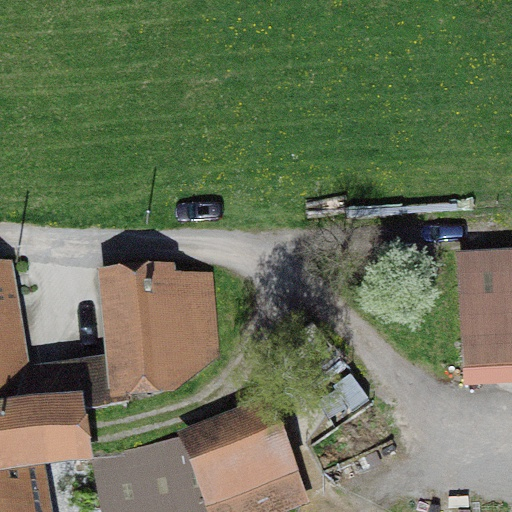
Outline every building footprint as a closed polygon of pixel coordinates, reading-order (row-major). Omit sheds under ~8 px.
[(511,264),(461,267),(467,381),(511,378),(511,264)] [(12,273),(0,275),(0,511),(22,511),(15,470),(75,460),(68,415),(8,425),(0,377),(29,372),(12,273)] [(176,281),(112,286),(120,388),(161,385),(218,356),(211,280),(176,283),(176,281)] [(95,461),(99,481),(206,461),(214,502),(287,478),(262,412),(181,438),(95,461)] [(99,481),(104,511),(215,511),(214,502),(206,461),(99,481)]
